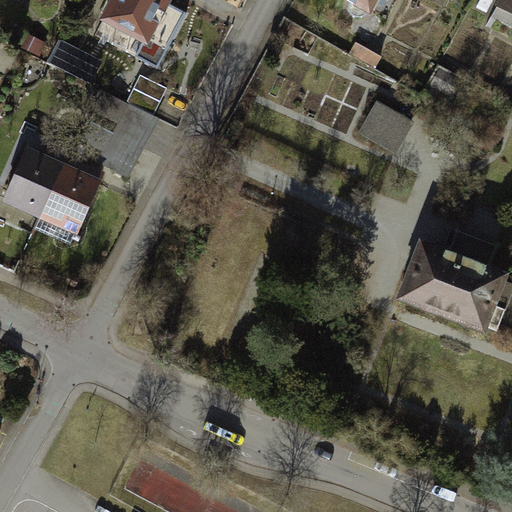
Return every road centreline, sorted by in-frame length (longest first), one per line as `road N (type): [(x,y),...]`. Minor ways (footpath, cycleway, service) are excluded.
road 1 (residential): [(271,0),(73,357)]
road 2 (residential): [(445,511),(73,357)]
road 3 (residential): [(73,357),(0,492)]
